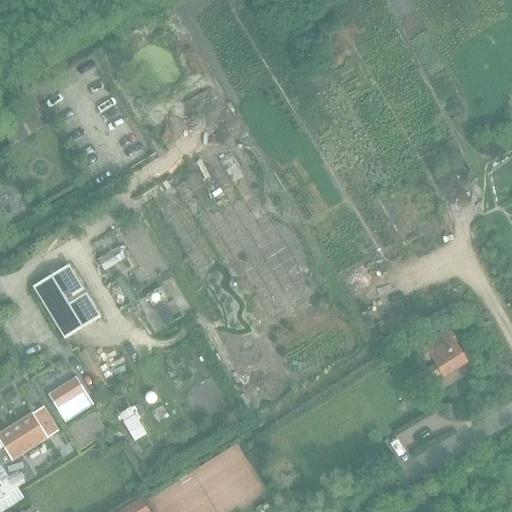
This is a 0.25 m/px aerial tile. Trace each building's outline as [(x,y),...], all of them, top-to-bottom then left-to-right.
[(68,265),(32,286),(64,339),(100,317),(68,265)] [(160,287),(145,296),(152,306),(166,298),(160,287)] [(164,305),(154,311),(164,327),(174,321),(164,305)] [(431,356),(433,359),(435,363),(428,368),(433,377),(441,372),(443,376),(465,362),(463,359),(467,357),(462,348),(458,350),(454,343),(457,341),(451,332),(448,333),(446,330),(435,336),(437,340),(422,349),(427,359),(431,356)] [(75,378),(49,395),(65,421),(91,405),(75,378)] [(152,389),(141,395),(148,406),(159,400),(152,389)] [(42,407),(0,432),(0,442),(3,447),(8,455),(11,460),(57,432),(42,407)] [(130,408),(118,414),(134,440),(145,433),(130,408)] [(0,500),(4,498),(4,496),(22,485),(5,457),(0,459),(0,500)] [(148,511),(140,498),(117,511),(148,511)]
